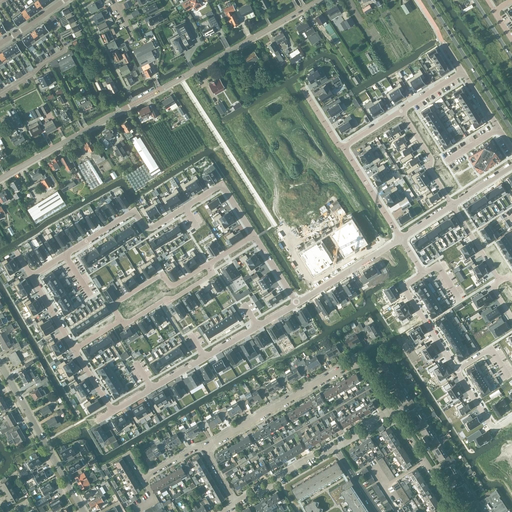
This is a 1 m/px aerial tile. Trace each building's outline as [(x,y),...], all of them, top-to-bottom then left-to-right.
[(39,10),(43,7),(38,0),(37,0),(34,3),(39,10)] [(102,3),(100,0),(97,0),(94,2),(95,4),(88,7),(91,13),(98,9),(96,6),(102,3)] [(194,6),(196,10),(202,6),(198,0),(189,0),(183,4),(187,10),(187,9),(188,10),(192,8),(191,7),(194,6)] [(261,0),(259,1),(263,9),(269,6),(266,0),(261,0)] [(39,10),(34,3),(33,1),(28,5),(30,6),(35,13),(39,10)] [(408,1),(401,6),(406,14),(413,10),(408,1)] [(145,8),(149,14),(158,9),(155,3),(145,8)] [(243,10),(239,11),(242,17),(249,13),(253,12),(250,6),(249,4),(242,8),(243,10)] [(233,27),(234,26),(235,27),(236,26),(236,25),(239,24),(237,20),(238,19),(237,16),(236,16),(235,13),(232,15),(231,12),(235,10),(233,5),(232,6),(229,7),(223,9),(226,14),(227,14),(228,17),(227,17),(230,23),(231,22),(233,27)] [(334,7),(327,11),(329,14),(327,15),(330,20),(331,20),(339,15),(342,14),(336,5),(334,7)] [(365,13),(372,9),(370,5),(363,9),(365,13)] [(30,16),(35,13),(30,6),(25,9),(30,16)] [(72,16),(71,13),(72,12),(69,7),(63,10),(62,10),(62,11),(63,11),(65,15),(60,17),(61,20),(62,22),(73,16),(72,16)] [(26,19),(30,16),(25,9),(21,12),(26,19)] [(26,19),(21,12),(20,10),(15,13),(16,14),(22,22),(26,19)] [(102,15),(107,12),(106,10),(93,16),(96,22),(101,19),(101,21),(104,19),(102,15)] [(197,18),(198,21),(213,13),(212,10),(201,15),(201,16),(197,18)] [(160,13),(152,18),(151,16),(145,19),(146,22),(149,21),(152,25),(163,20),(163,18),(161,15),(160,13)] [(16,14),(11,17),(17,26),(22,22),(16,14)] [(321,14),(315,18),(319,25),(322,24),(323,27),(324,26),(327,24),(321,14)] [(69,24),(71,28),(77,25),(75,21),(77,21),(74,15),(72,16),(73,16),(62,22),(64,26),(69,24)] [(202,32),(205,38),(216,32),(216,31),(220,29),(214,16),(207,20),(211,27),(202,32)] [(108,27),(109,26),(108,24),(113,21),(111,18),(104,21),(105,22),(98,26),(100,31),(108,27)] [(343,22),(344,23),(347,29),(353,25),(349,18),(343,22)] [(175,27),(180,36),(173,39),(174,40),(175,39),(177,43),(177,45),(176,45),(176,47),(176,50),(179,51),(180,52),(183,51),(184,51),(186,50),(187,49),(186,48),(192,45),(190,41),(194,39),(185,22),(175,27)] [(310,28),(306,22),(296,27),(300,34),(304,32),(307,37),(315,32),(312,27),(310,28)] [(327,24),(324,26),(334,43),(339,40),(329,23),(327,24)] [(44,24),(39,27),(46,36),(50,33),(49,31),(50,30),(47,26),(46,27),(44,24)] [(77,25),(71,28),(60,34),(63,38),(74,33),(76,37),(82,34),(80,30),(81,30),(78,24),(77,25)] [(35,30),(41,39),(46,36),(39,27),(35,30)] [(35,30),(31,33),(37,42),(41,39),(35,30)] [(114,39),(111,34),(110,31),(106,32),(102,34),(106,43),(114,39)] [(26,36),(33,45),(37,42),(31,33),(26,36)] [(274,38),(278,44),(283,41),(286,39),(283,33),(274,38)] [(33,45),(26,36),(22,39),(28,48),(33,45)] [(116,44),(114,41),(107,45),(110,50),(117,47),(118,49),(126,45),(124,42),(119,45),(118,43),(116,44)] [(141,67),(148,63),(156,59),(151,50),(155,48),(152,41),(133,50),(141,67)] [(22,53),(16,43),(12,46),(18,56),(22,53)] [(277,50),(272,43),(268,46),(272,53),(274,52),(280,63),(284,61),(279,53),(277,50)] [(7,49),(13,59),(18,56),(12,46),(7,49)] [(298,48),(289,54),(292,58),(290,60),(292,63),(292,64),(301,57),(300,57),(298,54),(300,53),(298,48)] [(436,48),(426,54),(429,59),(439,52),(436,48)] [(13,59),(7,49),(2,52),(3,52),(8,61),(13,59)] [(121,53),(120,54),(118,50),(113,53),(117,61),(123,58),(126,63),(131,60),(126,52),(122,54),(121,53)] [(370,51),(365,53),(369,61),(374,59),(370,51)] [(2,52),(0,53),(0,57),(4,64),(8,61),(3,52),(2,52)] [(259,60),(254,52),(245,57),(250,65),(259,60)] [(439,52),(429,59),(432,63),(434,62),(442,57),(439,53),(439,52)] [(71,56),(58,63),(63,72),(76,65),(71,56)] [(442,57),(434,62),(437,66),(444,61),(442,57)] [(381,69),(376,61),(367,66),(372,75),(381,69)] [(437,66),(435,67),(438,72),(439,71),(439,70),(447,65),(444,61),(437,66)] [(151,71),(152,70),(148,63),(141,67),(147,78),(148,77),(149,78),(150,77),(150,76),(153,75),(151,71)] [(84,65),(82,66),(87,73),(89,77),(91,75),(89,72),(90,71),(86,64),(84,65)] [(130,68),(129,68),(127,65),(123,66),(120,68),(119,68),(123,75),(127,73),(127,72),(129,71),(130,73),(137,70),(135,66),(130,69),(130,68)] [(447,65),(439,70),(439,71),(442,75),(450,70),(447,65)] [(310,74),(307,76),(311,83),(315,80),(318,85),(328,79),(324,74),(321,76),(317,70),(315,71),(313,69),(309,72),(310,74)] [(418,72),(413,75),(414,76),(421,87),(422,88),(425,86),(425,85),(426,84),(424,81),(423,79),(426,78),(420,69),(417,71),(418,72)] [(131,75),(125,78),(129,86),(135,82),(133,78),(135,77),(133,72),(130,73),(131,75)] [(43,76),(49,87),(57,83),(54,77),(51,78),(48,73),(43,76)] [(357,75),(353,78),(357,84),(361,82),(357,75)] [(49,87),(43,76),(38,78),(40,84),(38,85),(41,91),(49,87)] [(338,76),(331,81),(334,84),(338,82),(341,86),(343,84),(340,80),(341,80),(338,76)] [(414,76),(407,81),(410,87),(413,85),(416,90),(421,87),(414,76)] [(108,85),(108,86),(111,93),(112,93),(113,94),(115,93),(117,92),(116,91),(117,90),(111,78),(100,83),(99,81),(96,82),(99,90),(108,85)] [(216,81),(215,80),(212,82),(213,83),(209,85),(213,93),(224,87),(220,79),(216,81)] [(398,85),(393,88),(401,100),(404,98),(404,97),(405,96),(403,93),(402,91),(404,90),(400,82),(397,84),(398,85)] [(322,93),(318,95),(322,101),(328,97),(330,100),(333,98),(332,95),(333,95),(329,89),(326,84),(319,88),(322,93)] [(462,87),(454,93),(457,97),(465,92),(462,87)] [(389,92),(386,94),(389,99),(392,98),(393,99),(395,102),(396,102),(397,103),(400,101),(401,100),(393,88),(388,92),(389,92)] [(465,92),(457,97),(460,101),(467,97),(465,93),(465,92)] [(63,94),(58,97),(62,104),(67,101),(63,94)] [(171,96),(166,99),(162,102),(166,109),(169,106),(172,110),(178,106),(171,96)] [(460,101),(458,103),(460,107),(463,106),(462,106),(470,101),(467,97),(460,101)] [(80,105),(84,113),(94,108),(90,100),(87,102),(85,98),(79,101),(81,105),(80,105)] [(339,98),(327,106),(328,109),(327,110),(331,117),(335,114),(336,116),(340,113),(339,112),(342,110),(339,104),(342,103),(339,98)] [(378,99),(373,102),(374,104),(381,114),(384,112),(383,111),(384,111),(385,110),(383,107),(382,105),(384,104),(381,98),(378,100),(378,99)] [(470,101),(462,106),(463,106),(465,110),(473,105),(470,101)] [(221,103),(215,106),(221,115),(226,111),(221,103)] [(45,104),(35,110),(39,117),(42,116),(49,112),(45,104)] [(374,104),(367,109),(369,113),(372,112),(373,113),(375,116),(376,115),(377,117),(380,114),(380,115),(381,114),(374,104)] [(424,111),(422,112),(425,117),(435,110),(435,111),(437,110),(433,105),(425,110),(424,110),(424,111)] [(465,110),(463,111),(466,116),(468,115),(468,114),(475,110),(473,105),(465,110)] [(150,109),(148,106),(139,110),(139,111),(138,111),(139,113),(140,113),(142,116),(141,117),(143,121),(147,119),(146,117),(152,114),(153,118),(157,116),(154,108),(150,109)] [(11,110),(7,112),(10,117),(13,115),(18,123),(21,121),(15,110),(12,111),(11,110)] [(69,121),(69,122),(73,119),(69,112),(67,110),(60,114),(61,117),(64,123),(69,121)] [(425,117),(424,117),(425,118),(425,117),(426,117),(428,121),(438,115),(435,111),(435,110),(425,117)] [(475,110),(468,114),(468,115),(470,119),(471,119),(478,114),(475,110)] [(195,118),(198,125),(207,121),(203,114),(195,118)] [(470,119),(468,120),(471,124),(473,123),(481,118),(478,114),(471,119),(470,119)] [(438,115),(428,121),(431,125),(430,126),(431,126),(441,120),(438,115)] [(345,122),(338,127),(342,133),(345,131),(346,132),(349,130),(349,129),(355,125),(349,116),(344,120),(345,122)] [(10,134),(14,132),(17,131),(14,126),(12,127),(7,117),(3,119),(8,130),(10,134)] [(481,118),(473,123),(476,128),(484,123),(481,118)] [(38,135),(37,135),(43,132),(40,128),(43,126),(40,120),(37,122),(28,126),(30,129),(30,130),(28,131),(31,136),(33,135),(33,137),(34,136),(34,137),(35,137),(38,136),(38,135)] [(46,121),(47,123),(43,125),(45,128),(47,133),(57,128),(54,123),(52,120),(49,122),(48,120),(46,121)] [(441,120),(431,126),(432,127),(434,130),(443,124),(441,120)] [(127,121),(121,125),(126,132),(132,128),(127,121)] [(434,130),(435,132),(437,135),(446,129),(443,124),(434,130)] [(389,138),(387,139),(390,143),(401,136),(399,132),(402,130),(402,129),(403,129),(401,126),(401,125),(400,125),(399,126),(399,125),(388,132),(391,137),(389,138)] [(109,143),(108,142),(115,138),(113,135),(115,133),(111,127),(106,130),(106,129),(103,131),(103,132),(102,132),(106,138),(104,140),(103,141),(105,144),(107,144),(109,143)] [(126,132),(124,134),(127,139),(133,135),(131,132),(133,131),(132,128),(126,132)] [(437,135),(436,135),(437,136),(437,135),(440,139),(439,139),(438,140),(439,140),(447,135),(449,133),(446,129),(437,135)] [(16,136),(17,136),(11,139),(12,142),(14,141),(16,145),(26,141),(22,133),(18,135),(16,136)] [(447,135),(439,140),(440,139),(442,143),(441,144),(442,144),(450,139),(447,135)] [(405,136),(394,143),(397,147),(395,149),(397,152),(407,146),(404,143),(408,141),(405,136)] [(135,137),(131,140),(138,152),(146,164),(150,170),(158,166),(140,137),(137,139),(135,137)] [(89,139),(83,142),(85,145),(83,146),(85,150),(87,149),(89,152),(94,149),(95,151),(91,153),(95,160),(103,156),(98,147),(95,149),(89,139)] [(450,139),(442,144),(445,149),(453,144),(450,139)] [(122,141),(112,147),(120,159),(121,158),(126,154),(129,153),(122,141)] [(491,141),(469,156),(479,172),(501,158),(491,141)] [(366,151),(359,155),(360,156),(361,158),(361,159),(361,158),(362,160),(374,153),(371,149),(372,148),(370,145),(364,148),(366,151)] [(406,156),(400,160),(402,163),(413,156),(411,153),(415,151),(414,150),(415,149),(413,146),(414,146),(413,145),(413,146),(412,146),(411,146),(403,151),(406,156)] [(362,160),(362,161),(363,161),(363,162),(364,162),(364,163),(364,162),(365,165),(372,161),(374,164),(381,160),(379,156),(376,158),(374,153),(362,160)] [(411,167),(405,171),(408,174),(420,166),(418,163),(422,161),(421,160),(422,159),(420,156),(420,155),(419,156),(420,156),(419,156),(418,156),(408,163),(411,167)] [(59,160),(57,157),(53,159),(54,161),(49,163),(53,170),(54,169),(55,169),(56,169),(57,169),(58,168),(58,167),(64,164),(68,171),(73,168),(70,163),(69,164),(65,156),(61,158),(62,159),(59,160)] [(90,160),(78,167),(92,189),(103,183),(90,160)] [(146,164),(126,176),(135,192),(146,185),(145,183),(154,177),(153,176),(150,170),(146,164)] [(374,176),(373,176),(375,180),(376,179),(376,180),(387,173),(385,169),(386,168),(383,164),(378,168),(380,171),(373,175),(374,176)] [(205,175),(202,177),(205,182),(208,180),(211,184),(217,180),(215,177),(219,175),(212,165),(209,167),(211,171),(205,175)] [(158,166),(150,170),(153,176),(161,171),(158,166)] [(46,178),(45,175),(43,176),(39,169),(39,168),(39,169),(35,171),(35,170),(33,171),(33,172),(30,173),(30,174),(34,181),(41,177),(43,180),(46,178)] [(418,172),(411,176),(416,184),(417,183),(428,176),(429,175),(428,175),(427,172),(425,172),(425,171),(420,174),(418,172)] [(387,173),(376,180),(379,185),(386,181),(388,184),(396,179),(393,176),(390,178),(387,173)] [(194,178),(189,181),(196,192),(197,192),(197,193),(201,190),(200,190),(201,189),(196,182),(199,181),(196,176),(193,177),(194,178)] [(428,176),(417,183),(420,188),(419,189),(421,191),(428,187),(426,184),(431,181),(428,176)] [(43,180),(41,181),(46,189),(50,186),(52,184),(47,177),(46,178),(43,180)] [(12,184),(11,184),(11,185),(16,193),(15,194),(17,198),(20,196),(18,192),(20,191),(19,189),(22,188),(18,181),(18,180),(16,181),(16,180),(15,181),(14,180),(13,181),(12,182),(11,183),(12,184)] [(183,182),(180,184),(184,190),(187,188),(191,195),(196,192),(189,181),(185,184),(183,182)] [(502,183),(497,186),(504,196),(508,193),(502,183)] [(392,192),(386,197),(388,201),(388,202),(400,194),(397,190),(398,189),(396,186),(391,190),(392,192)] [(497,186),(493,189),(499,199),(504,196),(497,186)] [(174,192),(170,195),(177,206),(182,203),(177,196),(180,194),(176,189),(174,191),(174,192)] [(488,192),(494,202),(499,199),(493,189),(488,192)] [(6,202),(10,200),(4,190),(0,193),(0,200),(1,203),(5,200),(6,202)] [(57,191),(28,209),(36,223),(66,205),(57,191)] [(432,192),(426,195),(428,198),(427,198),(431,204),(432,203),(432,204),(433,203),(433,202),(435,201),(435,202),(436,201),(442,197),(441,196),(442,196),(441,193),(440,192),(438,192),(433,195),(432,192)] [(488,192),(483,195),(484,196),(489,204),(490,205),(494,202),(488,192)] [(116,196),(113,197),(117,203),(119,201),(124,208),(124,207),(126,206),(129,204),(126,199),(123,194),(122,193),(117,196),(116,196)] [(400,194),(388,202),(391,206),(398,202),(400,205),(408,200),(406,196),(402,199),(400,194)] [(165,196),(162,198),(165,203),(168,202),(172,209),(177,206),(170,195),(165,197),(165,196)] [(484,196),(479,199),(485,207),(489,204),(484,196)] [(207,204),(211,209),(210,210),(212,213),(218,209),(216,207),(221,203),(222,203),(221,202),(220,201),(220,200),(219,198),(218,198),(218,197),(217,198),(215,199),(208,204),(207,204)] [(105,201),(102,203),(103,203),(106,209),(109,207),(113,214),(115,213),(119,210),(118,209),(112,199),(106,202),(105,201)] [(154,203),(149,206),(156,217),(157,217),(158,216),(159,215),(161,214),(157,207),(159,205),(156,200),(155,199),(152,201),(154,203)] [(479,199),(475,202),(480,210),(485,207),(479,199)] [(470,204),(476,213),(480,210),(475,202),(471,204),(470,204)] [(100,206),(95,210),(96,211),(99,215),(102,221),(105,219),(107,218),(108,217),(104,210),(106,209),(103,203),(100,205),(100,206)] [(467,206),(465,207),(467,209),(472,218),(477,214),(476,213),(470,204),(467,206)] [(143,207),(140,209),(144,215),(147,213),(151,220),(152,220),(154,218),(154,219),(154,218),(155,218),(156,217),(149,206),(145,209),(143,207)] [(399,217),(398,217),(399,218),(399,219),(400,220),(400,221),(400,220),(400,221),(401,221),(402,223),(401,223),(402,223),(402,224),(403,223),(404,223),(405,222),(413,217),(409,211),(410,211),(408,208),(403,211),(404,214),(399,217)] [(91,213),(85,216),(92,226),(91,226),(92,226),(92,227),(96,225),(98,224),(94,217),(96,216),(93,210),(90,212),(91,213)] [(220,214),(214,218),(215,221),(217,219),(220,224),(232,217),(231,216),(231,217),(228,212),(221,216),(220,214)] [(453,215),(448,218),(455,228),(460,225),(453,215)] [(80,219),(75,222),(81,232),(82,233),(86,231),(87,230),(83,223),(86,222),(83,216),(80,218),(80,219)] [(232,217),(220,224),(223,228),(222,229),(224,232),(229,228),(227,226),(235,221),(234,221),(235,220),(233,217),(232,217)] [(353,217),(298,251),(313,275),(368,241),(353,217)] [(448,218),(444,221),(450,231),(455,228),(448,218)] [(440,224),(439,224),(445,233),(446,234),(450,231),(444,221),(440,224)] [(490,222),(480,229),(483,234),(491,228),(493,227),(490,222)] [(70,226),(65,229),(66,230),(68,235),(69,235),(72,240),(75,238),(75,239),(75,238),(77,237),(78,237),(73,230),(76,228),(73,223),(70,225),(70,226)] [(129,226),(129,227),(136,237),(140,234),(134,223),(129,226)] [(439,224),(435,227),(435,228),(440,235),(445,233),(439,224)] [(177,225),(173,228),(179,237),(183,234),(177,225)] [(129,227),(125,229),(131,239),(136,237),(129,227)] [(60,231),(54,235),(61,246),(64,244),(65,244),(66,243),(67,242),(63,236),(65,234),(61,228),(58,230),(60,231)] [(173,228),(168,230),(174,240),(179,237),(173,228)] [(220,237),(219,237),(214,229),(214,228),(211,230),(216,239),(220,237)] [(435,228),(431,231),(436,239),(437,241),(442,238),(440,235),(435,228)] [(491,228),(483,234),(486,238),(494,233),(491,228)] [(125,229),(121,232),(127,242),(131,239),(125,229)] [(164,233),(170,242),(170,243),(174,240),(168,230),(164,233)] [(232,232),(226,236),(228,239),(229,238),(233,244),(243,237),(240,231),(234,235),(232,232)] [(426,233),(432,242),(436,239),(431,231),(426,233)] [(116,235),(123,246),(123,245),(127,242),(121,232),(116,235)] [(494,233),(486,238),(489,243),(499,237),(496,232),(494,233)] [(50,238),(44,242),(51,251),(51,252),(52,253),(55,250),(56,250),(57,249),(53,243),(55,241),(51,233),(47,235),(50,238)] [(164,233),(159,235),(164,243),(165,245),(170,242),(164,233)] [(426,233),(422,236),(428,247),(433,244),(432,242),(426,233)] [(505,234),(496,240),(499,244),(508,239),(505,234)] [(112,238),(111,238),(112,239),(119,249),(123,246),(116,235),(112,238)] [(159,235),(155,238),(160,246),(164,243),(159,235)] [(417,239),(423,249),(428,247),(422,236),(421,236),(421,237),(417,239)] [(155,238),(150,241),(156,251),(161,248),(160,246),(155,238)] [(508,239),(499,244),(502,249),(511,242),(509,238),(508,239)] [(112,239),(108,241),(114,251),(119,249),(112,239)] [(417,239),(412,242),(419,252),(423,249),(417,239)] [(40,245),(35,248),(41,258),(42,259),(45,257),(46,257),(47,256),(43,249),(46,248),(41,241),(38,243),(40,245)] [(108,241),(104,244),(109,252),(108,252),(110,254),(114,251),(108,241)] [(212,242),(205,246),(212,257),(219,253),(215,248),(218,246),(215,241),(212,242)] [(462,244),(457,247),(458,250),(459,250),(462,254),(473,247),(470,242),(464,246),(462,244)] [(511,242),(502,249),(505,254),(511,249),(511,242)] [(100,247),(99,247),(104,255),(105,255),(108,252),(109,252),(104,244),(100,247)] [(94,249),(94,250),(95,250),(101,260),(106,257),(105,255),(104,255),(99,247),(100,247),(99,246),(94,249)] [(29,251),(24,254),(25,255),(28,260),(31,265),(34,264),(34,263),(36,263),(36,262),(37,262),(32,255),(35,254),(31,247),(28,249),(29,251)] [(473,247),(462,254),(465,259),(464,259),(466,262),(472,259),(470,256),(477,252),(473,247)] [(94,250),(90,252),(97,262),(101,260),(95,250),(94,250)] [(191,255),(187,258),(193,269),(198,265),(195,259),(197,258),(193,251),(190,252),(191,255)] [(86,255),(92,265),(97,262),(90,252),(86,255)] [(82,257),(81,258),(87,267),(91,264),(92,265),(86,255),(86,254),(86,255),(83,256),(82,257)] [(246,255),(239,259),(242,262),(244,261),(247,265),(258,258),(257,258),(258,257),(256,254),(255,254),(254,254),(248,258),(246,255)] [(145,263),(152,274),(157,271),(153,265),(156,263),(152,258),(150,260),(145,263)] [(181,260),(178,262),(182,267),(185,266),(188,272),(190,270),(190,271),(193,269),(187,258),(182,261),(181,260)] [(258,258),(247,265),(249,270),(247,271),(250,275),(256,271),(254,268),(261,263),(258,258)] [(6,259),(1,262),(2,265),(5,270),(16,264),(13,259),(8,262),(6,259)] [(171,265),(166,269),(170,275),(173,280),(177,278),(179,277),(175,271),(177,269),(173,262),(170,264),(171,265)] [(474,263),(469,267),(471,270),(472,269),(475,274),(486,267),(483,262),(476,266),(474,263)] [(145,263),(137,268),(140,273),(143,272),(147,278),(149,276),(151,275),(152,274),(145,263)] [(16,264),(5,270),(8,275),(10,278),(16,275),(14,272),(19,269),(18,267),(17,265),(16,264)] [(363,277),(360,279),(363,284),(367,282),(365,279),(376,272),(376,271),(377,271),(373,265),(373,266),(372,265),(369,267),(366,269),(363,271),(365,274),(363,275),(363,277)] [(224,268),(222,270),(223,272),(222,273),(224,276),(225,275),(228,280),(229,279),(233,277),(235,280),(240,276),(236,270),(232,272),(228,266),(226,267),(224,268)] [(486,267),(475,274),(478,279),(477,279),(479,282),(484,279),(483,276),(489,272),(486,267)] [(45,277),(43,278),(46,283),(57,276),(54,271),(47,276),(47,275),(47,276),(46,277),(45,277)] [(126,277),(133,288),(138,284),(134,278),(137,277),(133,271),(130,273),(131,274),(126,277)] [(257,276),(252,279),(254,282),(256,281),(259,285),(270,278),(269,277),(269,276),(268,276),(267,274),(260,278),(258,276),(257,276)] [(57,276),(46,283),(47,283),(50,287),(60,281),(57,276)] [(120,278),(117,279),(121,287),(124,285),(128,291),(130,290),(132,288),(133,288),(126,277),(126,276),(121,279),(120,278)] [(211,281),(210,281),(211,281),(214,287),(211,288),(215,294),(218,292),(218,291),(223,288),(216,278),(217,278),(216,277),(216,278),(215,278),(214,279),(213,279),(214,279),(213,279),(211,280),(211,281)] [(270,278),(259,285),(261,290),(260,291),(262,294),(267,290),(266,288),(273,283),(272,283),(271,281),(271,280),(270,279),(270,278)] [(19,279),(13,282),(15,285),(14,285),(17,291),(29,284),(28,284),(28,283),(27,281),(26,281),(25,279),(20,282),(19,279)] [(416,285),(414,286),(417,291),(428,284),(425,279),(418,284),(418,283),(418,284),(416,285),(416,284),(416,285)] [(60,281),(50,287),(52,291),(63,285),(60,281)] [(348,281),(342,285),(349,296),(355,292),(355,291),(359,288),(356,282),(351,285),(348,281)] [(106,288),(102,290),(104,293),(108,300),(110,302),(112,301),(117,297),(113,291),(114,290),(117,289),(113,282),(110,283),(111,285),(110,286),(106,288)] [(29,284),(17,291),(20,296),(21,295),(22,298),(28,295),(26,292),(31,289),(29,284)] [(394,284),(387,289),(390,294),(387,295),(392,303),(397,299),(395,296),(400,293),(398,290),(396,287),(396,288),(394,284)] [(428,284),(417,291),(418,291),(420,295),(430,288),(428,284)] [(63,285),(52,291),(55,295),(54,296),(65,289),(63,285)] [(335,288),(329,292),(331,296),(330,297),(332,300),(333,299),(335,303),(342,299),(345,304),(348,302),(343,295),(341,297),(335,288)] [(430,288),(420,295),(423,299),(433,293),(430,288)] [(65,289),(54,296),(56,299),(57,300),(57,301),(68,294),(65,289)] [(201,289),(195,293),(202,303),(208,300),(208,301),(212,299),(208,292),(205,295),(201,289)] [(238,301),(242,298),(240,294),(239,292),(234,295),(238,301)] [(272,293),(264,298),(266,301),(269,300),(273,305),(283,298),(280,292),(274,296),(272,293)] [(433,293),(423,299),(424,301),(424,302),(425,302),(425,303),(426,303),(436,297),(433,293)] [(489,301),(493,299),(488,293),(484,295),(481,297),(480,294),(472,299),(474,302),(477,300),(481,306),(484,304),(485,306),(490,302),(489,301)] [(68,294),(57,301),(60,305),(70,299),(67,295),(68,294)] [(183,299),(182,299),(189,309),(188,310),(189,310),(194,306),(195,308),(199,306),(194,299),(191,301),(188,296),(188,295),(187,296),(185,297),(184,297),(185,297),(183,298),(183,299)] [(322,296),(315,300),(318,305),(322,312),(329,308),(326,304),(327,303),(325,300),(324,300),(322,296)] [(436,297),(426,303),(426,304),(429,308),(439,301),(436,297)] [(30,300),(24,303),(26,305),(26,306),(29,310),(40,304),(37,299),(31,302),(30,300)] [(70,299),(60,305),(62,309),(62,310),(73,303),(70,299)] [(439,301),(429,308),(431,312),(441,306),(439,301)] [(73,303),(62,310),(64,312),(65,314),(74,309),(71,304),(73,303)] [(105,303),(100,306),(106,316),(111,313),(110,311),(109,310),(105,303)] [(179,303),(174,306),(177,312),(174,314),(178,321),(181,318),(181,317),(186,313),(179,303)] [(408,309),(405,303),(400,306),(399,304),(393,307),(395,310),(394,310),(397,315),(397,316),(408,309)] [(40,304),(29,310),(32,316),(30,317),(32,320),(39,315),(37,313),(43,310),(41,307),(42,307),(40,305),(40,304)] [(100,306),(95,309),(101,319),(106,316),(100,306)] [(441,306),(431,312),(432,315),(433,316),(433,317),(434,317),(444,310),(441,306)] [(304,307),(298,311),(302,317),(299,319),(303,326),(308,323),(306,320),(310,317),(304,307)] [(397,315),(397,316),(400,321),(401,320),(403,323),(409,320),(407,317),(412,314),(408,308),(408,309),(397,316),(397,315)] [(498,310),(496,308),(493,310),(491,311),(489,308),(481,313),(484,316),(487,314),(490,320),(491,320),(501,314),(498,310)] [(95,309),(91,312),(97,321),(101,319),(95,309)] [(156,311),(150,314),(157,326),(163,322),(164,324),(167,322),(163,315),(160,317),(156,311)] [(91,312),(87,315),(93,325),(93,324),(97,321),(91,312)] [(209,328),(204,331),(210,340),(215,337),(220,334),(224,331),(229,328),(234,326),(238,323),(232,313),(227,316),(223,319),(218,322),(214,325),(209,328)] [(446,314),(436,320),(439,325),(449,319),(446,314)] [(87,315),(83,318),(89,327),(93,325),(87,315)] [(287,324),(283,326),(288,334),(292,331),(291,330),(297,326),(294,322),(295,322),(293,318),(292,319),(291,316),(284,320),(287,324)] [(83,318),(78,320),(84,330),(89,327),(83,318)] [(42,320),(37,323),(38,325),(41,331),(52,324),(51,324),(52,324),(50,321),(49,319),(44,322),(42,320)] [(144,319),(138,323),(145,335),(151,331),(151,332),(154,330),(151,324),(148,326),(144,319)] [(449,319),(439,325),(440,325),(442,329),(452,323),(449,319)] [(78,320),(74,323),(80,333),(84,330),(78,320)] [(497,322),(489,328),(491,331),(495,329),(499,336),(510,329),(505,322),(500,325),(498,322),(497,322)] [(74,323),(69,326),(71,329),(72,331),(75,336),(77,335),(80,333),(79,333),(80,333),(74,323)] [(365,327),(363,328),(363,329),(365,332),(367,330),(372,338),(379,334),(372,323),(365,327)] [(442,329),(443,331),(443,332),(444,332),(444,333),(445,333),(445,334),(455,327),(452,323),(442,329)] [(52,324),(41,331),(44,336),(42,337),(44,340),(51,335),(50,333),(55,330),(54,327),(52,325),(52,324)] [(272,326),(267,329),(273,339),(278,336),(279,339),(285,335),(281,328),(280,328),(281,329),(278,330),(275,325),(273,326),(272,326)] [(416,344),(421,340),(419,337),(425,333),(420,325),(414,329),(414,328),(408,332),(416,344)] [(455,327),(445,334),(448,338),(458,331),(455,327)] [(126,329),(123,331),(120,333),(124,340),(124,339),(129,336),(132,340),(139,336),(135,330),(132,332),(129,328),(126,329)] [(0,341),(1,343),(8,339),(6,335),(8,334),(6,330),(0,333),(0,341)] [(458,331),(448,338),(450,342),(460,336),(458,331)] [(112,332),(107,335),(113,345),(118,342),(112,332)] [(260,333),(254,337),(255,340),(254,341),(256,344),(257,343),(260,347),(266,344),(267,345),(271,343),(268,338),(264,340),(260,333)] [(355,334),(346,339),(350,347),(356,344),(356,343),(360,341),(355,334)] [(102,338),(109,348),(108,346),(112,344),(113,346),(113,345),(107,335),(103,338),(102,338)] [(460,336),(450,342),(453,346),(461,341),(461,342),(463,340),(460,336)] [(102,338),(98,341),(104,351),(109,348),(102,338)] [(10,342),(8,339),(1,343),(3,346),(2,347),(3,350),(4,350),(5,349),(5,350),(12,346),(14,349),(20,345),(18,342),(14,344),(12,341),(10,342)] [(53,340),(48,343),(50,346),(52,345),(54,350),(63,345),(60,340),(55,343),(53,340)] [(98,341),(93,344),(100,354),(99,352),(103,350),(104,351),(98,341)] [(330,348),(334,356),(340,353),(338,350),(342,347),(339,341),(334,344),(335,345),(330,348)] [(461,341),(453,346),(453,347),(453,346),(456,351),(464,346),(464,345),(461,342),(461,341)] [(181,342),(176,345),(182,355),(184,354),(185,354),(186,353),(187,353),(186,352),(187,352),(181,342)] [(246,342),(240,345),(246,356),(250,353),(252,358),(258,355),(252,345),(249,347),(246,342)] [(89,346),(95,357),(100,354),(93,344),(89,347),(89,346)] [(426,347),(425,344),(417,349),(419,352),(420,351),(423,356),(434,349),(431,344),(426,347)] [(464,346),(456,351),(458,355),(469,349),(466,344),(464,345),(464,346)] [(54,350),(52,351),(55,356),(57,359),(63,356),(61,353),(66,350),(65,348),(64,345),(64,346),(63,345),(54,350)] [(176,345),(171,348),(177,358),(182,355),(176,345)] [(89,346),(83,350),(90,360),(95,357),(89,346)] [(319,353),(323,359),(327,356),(329,359),(330,360),(334,358),(334,357),(334,356),(330,348),(328,346),(323,349),(323,348),(318,351),(319,353)] [(171,348),(167,351),(173,360),(174,360),(175,359),(176,359),(177,358),(171,348)] [(232,349),(225,353),(231,364),(238,360),(240,363),(244,361),(240,353),(236,355),(232,349)] [(434,349),(423,356),(426,361),(427,360),(429,363),(434,360),(433,357),(437,354),(434,349)] [(469,349),(458,355),(460,358),(459,358),(460,358),(461,359),(460,360),(461,360),(472,353),(469,349)] [(167,351),(163,354),(163,355),(164,355),(169,363),(173,360),(167,351)] [(10,358),(14,365),(21,362),(15,352),(11,354),(12,357),(10,358)] [(314,368),(315,367),(316,368),(320,366),(320,365),(320,364),(318,361),(323,359),(319,353),(315,356),(310,360),(314,368)] [(160,358),(159,358),(164,366),(169,363),(164,355),(163,355),(160,358)] [(159,356),(154,359),(160,369),(161,369),(160,368),(164,366),(159,358),(160,358),(159,356)] [(222,358),(212,364),(217,372),(222,369),(223,372),(231,368),(227,362),(225,363),(222,358)] [(154,359),(149,362),(155,372),(156,372),(158,371),(158,370),(160,369),(154,359)] [(59,365),(58,365),(60,368),(61,367),(64,372),(76,365),(74,363),(75,363),(74,362),(73,361),(73,360),(72,360),(68,363),(67,363),(67,364),(66,363),(66,364),(64,361),(61,363),(59,365)] [(303,370),(307,368),(309,371),(310,370),(310,371),(311,372),(315,369),(314,368),(310,360),(305,363),(303,360),(298,362),(303,370)] [(387,372),(384,374),(387,379),(395,375),(391,369),(392,369),(396,367),(393,362),(389,364),(388,361),(382,365),(387,372)] [(303,370),(298,362),(294,365),(290,368),(292,370),(290,371),(295,379),(300,376),(299,373),(303,370)] [(108,363),(98,369),(99,370),(98,370),(99,370),(100,372),(101,374),(112,368),(108,363)] [(443,363),(439,366),(437,364),(428,369),(430,373),(433,371),(436,375),(436,376),(447,369),(447,368),(443,363)] [(480,368),(477,363),(467,369),(470,374),(480,368)] [(204,374),(200,376),(204,384),(209,382),(206,378),(212,375),(213,375),(207,364),(200,368),(203,373),(204,374)] [(76,365),(64,372),(67,377),(69,380),(74,377),(72,374),(73,374),(74,373),(79,370),(78,369),(79,369),(78,369),(77,367),(76,365)] [(112,368),(101,374),(104,379),(114,372),(112,368)] [(435,376),(441,384),(447,380),(445,377),(450,374),(447,368),(447,369),(436,376),(436,375),(435,376)] [(480,373),(482,372),(480,368),(470,374),(473,378),(480,373)] [(18,373),(19,375),(20,375),(22,378),(27,374),(30,373),(32,371),(31,369),(26,372),(24,369),(18,372),(18,373)] [(283,382),(287,379),(289,382),(290,382),(290,383),(291,383),(295,381),(295,380),(294,379),(295,379),(290,371),(285,374),(283,371),(278,374),(280,376),(283,382)] [(114,372),(104,379),(107,383),(117,377),(114,372)] [(191,381),(185,384),(190,391),(201,384),(194,372),(188,376),(191,381)] [(393,383),(396,387),(402,383),(399,379),(400,379),(400,377),(397,373),(395,375),(387,379),(391,385),(393,383)] [(473,378),(475,382),(483,378),(483,377),(480,373),(473,378)] [(27,374),(22,378),(23,380),(22,381),(24,383),(25,383),(31,380),(27,374)] [(358,376),(356,374),(351,377),(355,384),(360,381),(361,382),(364,380),(361,375),(358,376)] [(275,391),(276,390),(276,391),(277,391),(281,389),(281,388),(280,388),(281,387),(279,384),(283,382),(280,376),(275,379),(276,379),(270,382),(275,391)] [(488,381),(485,376),(483,377),(483,378),(475,382),(478,387),(488,381)] [(117,377),(107,383),(110,388),(120,381),(117,377)] [(350,389),(356,386),(355,384),(351,377),(345,380),(350,389)] [(76,381),(69,386),(71,389),(73,387),(76,392),(88,385),(86,383),(87,383),(86,382),(85,381),(85,380),(85,381),(85,380),(80,383),(79,383),(79,384),(78,383),(78,384),(76,381)] [(340,383),(344,390),(345,392),(350,389),(345,380),(340,383)] [(120,381),(110,388),(113,392),(112,392),(113,393),(123,386),(120,381)] [(490,385),(488,381),(478,387),(481,391),(490,385)] [(260,387),(264,393),(268,391),(270,394),(270,393),(271,394),(271,395),(275,392),(275,391),(270,382),(265,386),(265,385),(260,387)] [(399,398),(407,393),(408,393),(408,390),(407,388),(406,388),(406,387),(403,382),(402,383),(396,387),(399,391),(396,393),(399,398)] [(174,385),(171,387),(177,397),(183,394),(184,395),(187,394),(184,388),(181,390),(181,389),(180,388),(177,383),(176,383),(176,384),(175,384),(174,385),(173,385),(174,385)] [(340,383),(335,386),(339,393),(344,390),(340,383)] [(451,386),(449,383),(444,386),(446,390),(447,389),(450,394),(459,388),(456,383),(451,386)] [(88,385),(76,392),(79,397),(81,400),(86,397),(84,394),(85,394),(86,393),(91,390),(91,389),(90,389),(89,387),(88,385)] [(251,394),(255,402),(256,402),(257,403),(261,401),(261,400),(261,399),(259,396),(264,393),(260,387),(259,385),(254,388),(256,391),(251,394)] [(484,396),(494,389),(491,385),(490,385),(481,391),(480,391),(484,396)] [(123,386),(113,393),(114,395),(115,397),(116,398),(122,394),(124,393),(124,392),(126,391),(123,386)] [(329,390),(333,396),(335,400),(338,399),(336,395),(339,393),(335,386),(329,390)] [(37,389),(30,393),(35,400),(41,396),(42,397),(46,395),(43,390),(42,390),(41,388),(38,389),(37,389)] [(458,396),(462,393),(459,388),(450,394),(447,396),(450,401),(448,402),(450,405),(459,399),(458,396)] [(333,396),(329,390),(329,389),(328,389),(326,390),(326,391),(324,393),(328,399),(333,396)] [(167,397),(166,397),(167,397),(166,396),(166,395),(165,395),(163,390),(162,391),(161,391),(162,391),(160,392),(159,392),(160,392),(158,393),(157,393),(164,405),(169,402),(170,404),(173,402),(169,395),(167,397)] [(244,405),(248,402),(250,405),(251,406),(252,406),(255,404),(256,403),(255,402),(251,394),(249,392),(244,395),(245,396),(240,399),(244,405)] [(153,405),(158,412),(161,410),(159,408),(164,405),(157,393),(157,394),(155,395),(153,396),(152,396),(155,401),(155,402),(156,403),(153,405)] [(406,402),(408,406),(414,402),(411,398),(410,399),(407,393),(399,398),(403,404),(406,402)] [(315,398),(319,405),(321,403),(324,402),(320,395),(320,394),(319,394),(317,395),(317,396),(317,397),(315,398)] [(316,406),(319,405),(315,398),(310,401),(314,408),(315,410),(318,409),(316,406)] [(231,405),(236,413),(237,414),(238,414),(241,412),(241,411),(241,410),(240,407),(244,405),(240,399),(236,401),(236,402),(231,405)] [(498,402),(492,406),(498,416),(505,412),(502,408),(507,405),(503,399),(499,402),(498,402)] [(89,401),(84,404),(86,407),(87,407),(91,412),(92,411),(92,412),(92,411),(94,410),(101,406),(100,403),(99,402),(99,401),(98,401),(98,400),(93,403),(93,402),(92,403),(93,403),(92,403),(91,403),(91,404),(89,401)] [(310,401),(304,404),(308,411),(314,408),(310,401)] [(367,405),(371,411),(377,408),(375,405),(377,404),(376,401),(374,401),(367,405)] [(369,413),(371,411),(367,405),(366,402),(364,404),(365,406),(362,408),(366,414),(366,415),(367,415),(369,414),(369,413)] [(408,412),(412,417),(419,413),(416,407),(417,407),(414,402),(408,406),(411,410),(408,412)] [(146,409),(146,408),(146,407),(146,408),(143,403),(142,403),(140,404),(138,406),(138,405),(137,406),(144,417),(149,415),(150,416),(153,414),(149,408),(147,409),(146,409),(147,409),(146,409)] [(472,409),(468,403),(464,406),(462,403),(457,407),(458,409),(457,410),(461,415),(463,414),(471,409),(472,409)] [(309,413),(308,411),(304,404),(299,407),(303,414),(304,416),(309,413)] [(224,416),(229,413),(230,416),(231,416),(231,417),(232,417),(236,415),(236,414),(235,414),(236,413),(231,405),(226,408),(225,408),(221,410),(224,416)] [(51,411),(48,406),(40,410),(44,416),(51,411)] [(137,406),(135,407),(133,408),(132,409),(135,414),(136,415),(133,417),(137,423),(140,421),(139,420),(144,417),(137,406)] [(294,410),(297,417),(303,414),(299,407),(294,410)] [(361,418),(366,414),(362,408),(356,411),(361,418)] [(224,416),(221,410),(216,413),(217,413),(211,417),(216,425),(222,421),(220,418),(224,416)] [(294,410),(293,411),(293,410),(292,410),(291,411),(291,412),(288,414),(293,423),(299,419),(297,417),(294,410)] [(355,421),(361,418),(356,411),(351,414),(355,421)] [(2,421),(3,423),(4,423),(14,417),(12,415),(13,415),(13,414),(12,412),(11,412),(5,415),(6,418),(2,421)] [(418,421),(421,425),(426,421),(424,417),(423,418),(419,413),(412,417),(415,423),(418,421)] [(125,419),(122,414),(121,414),(121,415),(120,416),(119,415),(119,416),(117,417),(124,429),(129,426),(132,425),(129,419),(126,421),(126,420),(125,419)] [(350,424),(355,421),(351,414),(346,417),(350,424)] [(279,418),(283,425),(289,422),(285,415),(279,418)] [(471,415),(463,420),(469,430),(482,422),(477,416),(473,418),(471,415)] [(350,424),(346,417),(345,416),(343,417),(342,416),(337,419),(339,422),(339,421),(342,425),(343,425),(344,426),(344,427),(350,424)] [(7,427),(1,431),(3,434),(9,430),(14,427),(12,425),(16,423),(16,422),(18,421),(16,419),(15,419),(14,418),(14,417),(4,423),(5,425),(7,427)] [(56,420),(54,417),(47,421),(50,427),(54,425),(56,427),(61,424),(58,419),(56,420)] [(115,426),(115,427),(116,426),(116,427),(113,428),(117,435),(120,433),(119,432),(124,429),(117,417),(115,418),(115,419),(113,419),(113,420),(112,420),(115,425),(115,426)] [(216,425),(211,417),(206,420),(206,419),(201,421),(204,426),(205,427),(209,425),(211,428),(211,427),(212,428),(212,429),(216,427),(216,426),(216,425)] [(283,425),(279,418),(274,422),(278,428),(283,425)] [(191,427),(196,435),(201,432),(200,429),(204,426),(201,421),(201,420),(196,423),(196,424),(191,427)] [(269,424),(273,431),(274,433),(276,431),(275,430),(278,428),(274,422),(273,421),(271,422),(271,423),(269,424)] [(421,431),(424,436),(432,432),(428,426),(429,426),(426,421),(421,425),(424,429),(421,431)] [(337,422),(331,426),(335,432),(341,429),(337,422)] [(273,431),(269,424),(263,428),(267,434),(269,437),(270,439),(272,437),(270,433),(273,431)] [(14,427),(9,430),(12,436),(13,438),(22,433),(21,431),(23,430),(21,427),(20,428),(19,428),(17,426),(14,427)] [(98,437),(101,443),(108,439),(110,443),(117,440),(110,429),(105,433),(103,431),(101,426),(94,431),(96,435),(97,437),(98,437)] [(326,429),(330,435),(335,432),(331,426),(326,429)] [(183,436),(184,438),(189,435),(190,438),(191,438),(192,439),(195,437),(196,436),(195,435),(196,435),(191,427),(186,430),(184,427),(179,429),(180,430),(183,436)] [(258,431),(262,437),(263,440),(269,437),(267,434),(263,428),(263,427),(262,427),(260,428),(260,429),(258,431)] [(330,435),(326,429),(321,432),(324,438),(330,435)] [(479,429),(467,437),(470,442),(476,438),(481,445),(491,439),(487,431),(482,434),(479,429)] [(175,445),(176,444),(176,445),(177,446),(181,444),(181,443),(180,442),(181,442),(179,439),(183,436),(180,430),(176,433),(176,434),(171,437),(175,445)] [(314,433),(319,442),(324,438),(321,432),(319,430),(314,433)] [(387,439),(395,434),(394,434),(395,433),(394,432),(392,430),(384,435),(387,439)] [(262,437),(258,431),(253,434),(258,442),(261,441),(260,439),(262,437)] [(310,438),(314,445),(319,442),(314,433),(314,432),(311,434),(313,436),(310,438)] [(430,440),(433,444),(439,440),(436,436),(435,437),(432,432),(424,436),(428,442),(430,440)] [(12,439),(8,441),(10,445),(14,442),(15,444),(19,441),(20,441),(21,440),(24,439),(25,438),(25,437),(25,435),(24,435),(22,433),(13,438),(12,439)] [(314,445),(310,438),(307,433),(305,435),(307,440),(304,441),(308,448),(314,445)] [(389,443),(397,438),(398,438),(397,436),(396,437),(395,434),(387,439),(389,443)] [(123,442),(119,436),(117,437),(116,435),(114,435),(116,438),(119,444),(123,442)] [(247,446),(249,449),(251,448),(249,445),(253,443),(249,436),(248,436),(247,436),(245,437),(246,438),(243,439),(247,446)] [(165,440),(165,439),(160,442),(164,448),(168,445),(170,448),(171,449),(175,447),(175,446),(174,445),(175,445),(171,437),(165,440)] [(370,439),(367,441),(371,449),(373,451),(375,450),(373,448),(378,446),(376,443),(374,444),(371,438),(371,439),(371,438),(369,439),(370,439)] [(392,447),(400,442),(399,440),(399,441),(397,438),(389,443),(392,447)] [(247,446),(243,439),(238,442),(242,449),(247,446)] [(433,450),(436,455),(444,450),(441,445),(439,440),(433,444),(436,448),(433,450)] [(299,453),(305,450),(300,441),(297,443),(298,445),(295,446),(299,453)] [(371,449),(367,441),(366,441),(365,441),(365,442),(362,443),(367,452),(371,449)] [(150,447),(155,456),(156,456),(157,457),(161,455),(161,454),(160,453),(161,453),(159,450),(164,448),(160,442),(156,444),(155,443),(149,446),(150,447)] [(242,449),(238,442),(233,445),(237,452),(242,449)] [(393,450),(394,452),(403,446),(402,446),(403,446),(402,445),(400,442),(392,447),(392,448),(390,449),(391,451),(393,450)] [(83,449),(80,451),(82,456),(90,452),(85,443),(81,445),(83,449)] [(362,443),(362,444),(362,443),(361,444),(358,446),(363,454),(367,452),(362,443)] [(237,452),(233,445),(228,448),(232,455),(234,454),(237,452)] [(285,452),(289,459),(294,456),(290,449),(288,445),(286,446),(288,451),(285,452)] [(61,452),(65,460),(66,460),(76,454),(72,447),(72,446),(71,446),(61,452)] [(290,449),(294,456),(299,453),(295,446),(290,449)] [(363,454),(358,446),(356,446),(357,447),(354,448),(359,457),(363,454)] [(394,452),(397,456),(405,450),(406,450),(405,449),(404,449),(403,446),(394,452)] [(144,459),(148,457),(150,460),(150,459),(151,460),(152,460),(155,458),(155,457),(155,456),(150,447),(144,450),(145,451),(141,453),(144,459)] [(232,455),(228,448),(227,448),(226,448),(224,449),(225,450),(222,451),(228,461),(230,459),(229,457),(232,455)] [(354,448),(354,449),(353,448),(352,449),(350,451),(356,461),(358,460),(357,458),(359,457),(354,448)] [(283,449),(278,452),(280,455),(284,462),(289,459),(285,452),(284,451),(283,449)] [(217,455),(219,458),(216,460),(219,465),(228,461),(222,451),(221,450),(219,452),(219,453),(217,455)] [(400,460),(408,455),(408,454),(407,453),(405,450),(397,456),(400,460)] [(443,459),(445,463),(451,459),(448,455),(447,455),(444,450),(436,455),(440,461),(443,459)] [(499,450),(489,456),(493,462),(495,464),(500,461),(498,458),(503,455),(499,450)] [(33,459),(26,463),(30,469),(30,470),(32,468),(42,463),(41,462),(42,461),(40,458),(39,458),(38,456),(37,457),(35,453),(31,456),(33,459)] [(275,458),(278,465),(284,462),(280,455),(275,458)] [(410,458),(411,458),(410,457),(408,455),(400,460),(398,461),(401,465),(411,459),(410,458)] [(278,465),(275,458),(273,456),(271,457),(272,460),(269,461),(273,468),(278,465)] [(196,459),(191,462),(193,465),(195,464),(196,466),(203,462),(200,457),(197,458),(196,459)] [(117,465),(118,467),(125,463),(122,458),(113,463),(114,466),(117,465)] [(454,458),(451,459),(445,463),(448,467),(445,469),(449,474),(456,469),(453,464),(456,462),(456,461),(454,458)] [(71,464),(67,466),(69,470),(70,469),(72,472),(83,466),(80,459),(75,461),(76,462),(71,465),(71,464)] [(411,459),(401,465),(405,472),(411,468),(410,465),(413,463),(411,459)] [(511,460),(511,459),(501,465),(505,471),(506,474),(511,470),(510,468),(511,466),(511,460)] [(260,467),(264,474),(269,471),(263,461),(260,462),(262,466),(260,467)] [(344,472),(338,461),(291,489),(298,500),(344,472)] [(196,466),(194,467),(195,470),(197,469),(199,471),(206,467),(203,462),(196,466)] [(120,470),(121,473),(128,469),(128,468),(129,468),(129,467),(128,465),(127,465),(126,466),(125,463),(118,467),(116,469),(117,471),(120,470)] [(181,467),(176,470),(180,477),(182,480),(187,477),(188,478),(190,476),(187,472),(186,470),(184,471),(181,467)] [(206,467),(199,471),(202,476),(209,472),(206,467)] [(260,467),(255,470),(254,470),(258,477),(264,474),(260,467)] [(253,480),(254,481),(256,480),(257,479),(256,478),(258,477),(254,470),(255,470),(253,468),(251,469),(253,471),(249,473),(253,480)] [(122,479),(131,474),(132,473),(132,472),(131,471),(130,470),(129,471),(128,469),(121,473),(119,474),(122,479)] [(413,480),(421,475),(417,469),(407,475),(410,479),(412,478),(413,480)] [(455,478),(458,482),(463,478),(460,474),(456,469),(449,474),(452,480),(455,478)] [(32,473),(24,478),(26,481),(33,477),(37,484),(48,478),(44,470),(34,476),(32,473)] [(176,470),(171,473),(175,480),(176,483),(182,480),(180,477),(176,470)] [(78,482),(94,474),(93,471),(84,476),(82,473),(75,477),(78,482)] [(209,472),(202,476),(205,482),(212,478),(209,472)] [(171,473),(166,476),(170,483),(171,485),(171,486),(176,483),(175,480),(171,473)] [(244,476),(248,483),(253,480),(249,473),(244,476)] [(85,489),(88,488),(89,487),(89,486),(90,485),(90,483),(89,481),(96,477),(94,474),(78,482),(81,488),(84,487),(85,489)] [(127,483),(134,479),(135,478),(134,476),(133,476),(132,476),(131,474),(122,479),(124,481),(126,480),(127,483)] [(239,479),(243,486),(248,483),(244,476),(243,475),(241,476),(242,477),(239,479)] [(416,484),(424,479),(423,477),(423,478),(421,475),(413,480),(416,484)] [(166,476),(161,479),(165,486),(166,488),(171,485),(170,483),(166,476)] [(243,486),(239,479),(238,477),(232,480),(236,486),(237,488),(237,489),(243,486)] [(458,488),(461,493),(469,488),(465,483),(468,481),(465,477),(463,478),(458,482),(460,486),(458,488)] [(205,482),(204,482),(205,484),(206,485),(207,484),(208,487),(215,483),(212,478),(205,482)] [(0,487),(1,489),(10,484),(7,479),(1,483),(2,485),(0,486),(0,487)] [(129,485),(130,488),(137,484),(138,484),(138,483),(137,481),(136,481),(135,481),(134,479),(127,483),(125,484),(126,487),(129,485)] [(161,479),(155,482),(159,489),(161,493),(167,490),(166,488),(165,486),(161,479)] [(367,511),(350,486),(353,484),(350,479),(329,492),(338,505),(344,501),(344,502),(345,500),(347,501),(349,503),(348,507),(348,508),(349,506),(351,507),(353,509),(352,511),(367,511)] [(416,484),(418,489),(426,483),(427,483),(426,482),(425,482),(424,479),(416,484)] [(155,482),(150,486),(155,495),(158,494),(156,491),(159,489),(155,482)] [(45,496),(55,490),(52,484),(49,486),(48,483),(41,487),(45,496)] [(208,487),(206,488),(207,490),(210,489),(211,492),(218,488),(215,483),(208,487)] [(421,493),(429,487),(428,486),(426,483),(418,489),(421,493)] [(10,484),(1,489),(2,492),(5,490),(6,492),(13,489),(10,484)] [(137,484),(130,488),(128,490),(129,492),(132,491),(134,493),(140,489),(141,489),(141,488),(140,486),(139,486),(137,484)] [(99,488),(96,489),(95,487),(83,493),(87,499),(93,496),(93,495),(94,494),(96,498),(103,494),(99,488)] [(432,492),(431,491),(432,491),(431,490),(429,487),(421,493),(420,493),(422,497),(432,492)] [(211,492),(210,493),(211,495),(213,495),(214,497),(221,493),(218,488),(211,492)] [(461,493),(464,499),(467,497),(470,501),(475,497),(473,493),(472,493),(469,488),(461,493)] [(6,499),(16,494),(13,489),(6,492),(8,495),(5,497),(6,499)] [(478,499),(471,504),(476,511),(478,510),(478,511),(504,511),(508,510),(499,497),(501,496),(496,490),(490,494),(490,495),(480,502),(478,499)] [(425,502),(426,501),(434,496),(434,495),(435,495),(434,494),(433,494),(432,492),(422,497),(425,502)] [(122,493),(119,495),(124,503),(127,500),(125,496),(123,496),(122,493)] [(214,497),(212,498),(214,501),(216,500),(217,503),(224,499),(221,493),(214,497)] [(271,496),(275,503),(280,511),(283,509),(281,506),(280,507),(277,502),(280,500),(281,502),(284,500),(281,495),(279,496),(276,493),(271,496)] [(16,494),(6,499),(8,501),(10,500),(12,502),(18,499),(16,494)] [(103,495),(89,503),(92,508),(96,506),(97,508),(100,507),(102,505),(101,503),(106,500),(105,499),(103,495)] [(270,506),(271,508),(273,507),(272,505),(275,503),(271,496),(266,499),(270,506)] [(427,506),(429,505),(437,500),(437,499),(436,498),(434,496),(426,501),(425,502),(424,502),(427,506)] [(37,506),(47,500),(45,497),(36,503),(37,506)] [(202,506),(198,509),(199,511),(206,511),(204,508),(207,506),(205,503),(203,499),(201,497),(198,499),(202,506)] [(52,502),(49,504),(53,511),(55,511),(57,511),(62,508),(60,506),(63,504),(59,498),(55,501),(54,500),(51,501),(52,502)] [(260,502),(264,509),(270,506),(266,499),(260,502)] [(49,503),(47,500),(37,506),(39,509),(49,503)] [(304,506),(307,511),(321,511),(320,510),(321,508),(321,507),(318,506),(316,504),(317,501),(314,500),(304,506)] [(439,503),(437,500),(429,505),(432,509),(430,510),(431,511),(432,511),(438,509),(442,506),(439,502),(439,503)] [(259,511),(264,509),(260,502),(255,506),(256,508),(255,509),(255,510),(255,511),(259,511)]
